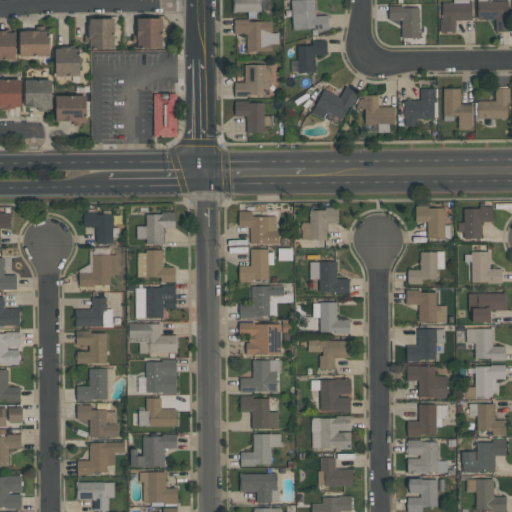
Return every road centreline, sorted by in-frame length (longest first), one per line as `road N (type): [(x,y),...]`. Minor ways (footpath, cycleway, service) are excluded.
road 1 (tertiary): [(200,0),(209,511)]
road 2 (residential): [(378,240),(381,511)]
road 3 (residential): [(48,247),(51,511)]
road 4 (residential): [(362,0),(364,63),(511,61)]
road 5 (primary): [(305,170),(511,170)]
road 6 (residential): [(201,2),(0,10)]
